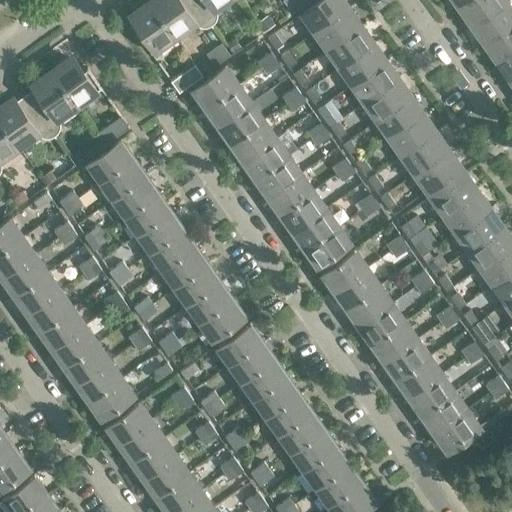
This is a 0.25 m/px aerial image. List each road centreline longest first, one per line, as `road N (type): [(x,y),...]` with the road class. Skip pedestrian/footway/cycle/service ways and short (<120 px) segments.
road 1 (residential): [(446,511),(87,0)]
road 2 (residential): [(116,511),(0,344)]
road 3 (residential): [(511,148),(406,0)]
